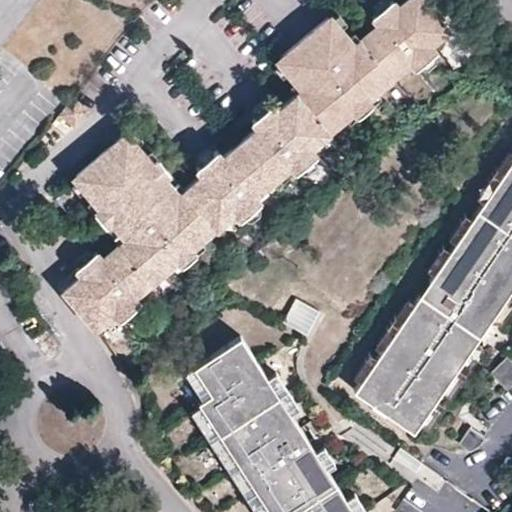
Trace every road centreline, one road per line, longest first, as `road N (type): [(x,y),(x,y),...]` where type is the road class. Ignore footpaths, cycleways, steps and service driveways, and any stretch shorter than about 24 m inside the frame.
road 1 (residential): [(42,382),(27,406),(37,447),(76,462),(112,440)]
road 2 (residential): [(112,440),(118,412),(107,386),(68,370),(42,382)]
